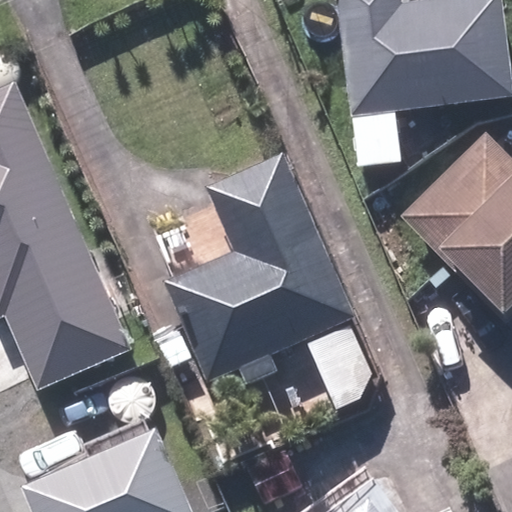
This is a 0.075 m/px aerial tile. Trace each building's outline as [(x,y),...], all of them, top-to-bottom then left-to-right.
[(511,0),(447,0),(413,4),(412,0),(345,0),(366,165),(412,160),(406,110),(511,97),(511,0)] [(0,322),(15,317),(46,391),(145,349),(31,79),(0,92),(0,322)] [(511,140),(497,126),(407,216),(463,272),(472,263),(511,302),(511,140)] [(241,247),(173,277),(219,380),(311,340),(356,320),(365,316),(291,148),(213,183),(241,247)] [(356,320),(311,340),(344,413),(389,393),(356,320)] [(221,511),(175,412),(32,480),(46,511),(221,511)] [(294,447),(254,467),(273,506),(314,485),(294,447)] [(385,511),(373,496),(352,511),(385,511)]
